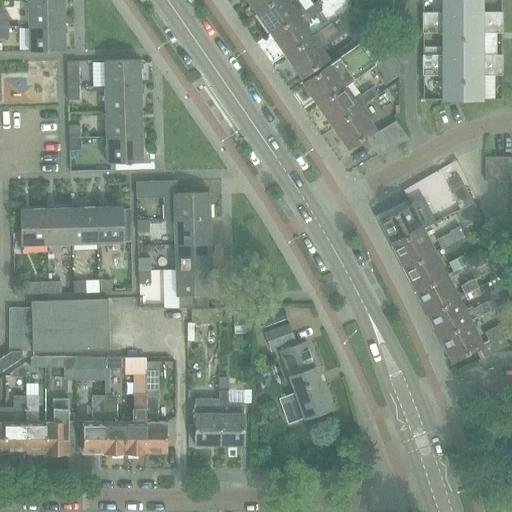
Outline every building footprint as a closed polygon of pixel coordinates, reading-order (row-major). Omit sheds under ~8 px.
[(64,25),(63,0),(40,0),(28,0),(29,25),(64,25)] [(248,0),(256,12),(273,0),(248,0)] [(273,0),(256,12),(271,34),(313,5),(309,0),(273,0)] [(367,0),(355,0),(355,10),(368,10),(367,0)] [(380,0),(367,0),(368,10),(380,10),(380,0)] [(393,0),(380,0),(380,10),(393,10),(393,0)] [(441,0),(442,12),(462,12),(462,0),(441,0)] [(462,0),(462,12),(482,12),(482,0),(462,0)] [(317,2),(313,5),(271,34),(286,55),(313,36),(306,26),(313,21),(310,18),(322,9),(317,2)] [(462,55),(462,12),(442,12),(423,12),(423,32),(442,32),(442,55),(462,55)] [(501,12),(482,12),(462,12),(462,55),(482,55),(482,32),(501,32),(501,12)] [(8,13),(0,13),(0,25),(9,26),(8,13)] [(331,23),(313,36),(286,55),(301,77),(328,59),(320,46),(326,41),(325,39),(337,31),(331,23)] [(0,38),(9,38),(9,26),(0,25),(0,38)] [(65,51),(64,25),(29,25),(29,52),(65,51)] [(303,83),(318,105),(345,86),(372,67),(377,64),(361,42),(303,83)] [(399,65),(392,54),(379,62),(372,67),(385,85),(399,75),(399,74),(399,65)] [(462,99),(462,55),(442,55),(423,55),(423,74),(442,74),(442,100),(448,100),(448,99),(462,99)] [(501,55),(482,55),(462,55),(462,99),(477,99),(482,99),(482,74),(501,74),(501,55)] [(140,85),(139,59),(104,60),(105,86),(140,85)] [(68,75),(67,75),(67,87),(79,87),(78,62),(68,63),(68,75)] [(141,110),(140,85),(105,86),(105,111),(141,110)] [(354,99),(345,86),(318,105),(334,128),(361,109),(378,97),(373,88),(360,97),(359,95),(354,99)] [(79,100),(79,87),(67,87),(68,100),(79,100)] [(376,131),(361,109),(334,128),(348,148),(365,137),(378,155),(408,138),(396,121),(377,132),(376,131)] [(141,136),(141,110),(105,111),(106,137),(141,136)] [(80,125),(68,125),(69,138),(80,137),(80,125)] [(142,162),(141,136),(106,137),(107,162),(111,162),(128,162),(128,164),(130,164),(130,162),(142,162)] [(81,150),(80,137),(69,138),(69,150),(81,150)] [(498,181),(499,157),(490,157),(485,157),(485,181),(498,181)] [(511,157),(499,157),(498,181),(511,181),(511,157)] [(449,187),(458,204),(460,209),(473,203),(462,180),(449,187)] [(209,192),(177,193),(176,181),(136,182),(136,198),(163,197),(164,220),(173,220),(210,219),(209,192)] [(460,209),(458,204),(440,213),(439,210),(425,217),(429,225),(460,209)] [(410,205),(380,221),(392,244),(422,228),(410,205)] [(98,243),(97,207),(71,208),(72,244),(98,243)] [(122,207),(97,207),(98,243),(123,242),(122,207)] [(72,244),(71,208),(46,209),(47,244),(72,244)] [(47,244),(46,209),(20,209),(21,245),(47,244)] [(210,243),(210,219),(173,220),(174,244),(210,243)] [(148,220),(136,221),(137,233),(148,232),(148,220)] [(434,251),(422,228),(392,244),(403,266),(434,251)] [(437,240),(441,249),(455,242),(450,233),(437,240)] [(211,269),(210,243),(174,244),(175,270),(211,269)] [(446,274),(434,251),(403,266),(415,290),(446,274)] [(449,263),(453,271),(467,264),(463,256),(449,263)] [(149,258),(138,259),(138,271),(150,271),(149,258)] [(212,295),(211,269),(175,270),(176,296),(178,296),(178,308),(190,308),(190,309),(208,308),(208,295),(212,295)] [(150,283),(150,271),(138,271),(139,284),(150,283)] [(458,297),(446,274),(415,290),(427,313),(458,297)] [(461,286),(465,295),(479,288),(475,279),(461,286)] [(99,292),(99,281),(86,282),(87,293),(99,292)] [(112,281),(99,281),(99,292),(112,292),(112,281)] [(61,282),(48,283),(48,294),(62,293),(61,282)] [(48,283),(36,283),(14,283),(15,295),(48,294),(48,283)] [(464,310),(458,297),(427,313),(439,337),(470,321),(491,311),(486,302),(473,309),(471,306),(464,310)] [(108,300),(31,302),(32,352),(109,350),(108,300)] [(30,319),(30,308),(9,308),(9,319),(30,319)] [(219,308),(208,308),(190,309),(191,323),(219,322),(219,308)] [(30,330),(30,319),(9,319),(9,330),(30,330)] [(482,344),(470,321),(439,337),(452,360),(478,347),(483,357),(494,352),(508,345),(498,325),(484,332),(488,340),(482,344)] [(264,333),(270,348),(270,349),(280,345),(282,350),(280,351),(295,392),(279,398),(288,422),(304,417),(330,408),(322,385),(318,375),(306,342),(295,346),(293,340),(295,339),(289,324),(264,333)] [(30,340),(30,330),(9,330),(9,340),(30,340)] [(30,351),(30,340),(9,340),(9,351),(30,351)] [(46,367),(46,357),(33,357),(30,359),(30,362),(30,367),(46,367)] [(76,357),(46,357),(46,367),(64,367),(64,380),(76,380),(76,369),(77,369),(77,358),(76,358),(76,357)] [(105,369),(105,358),(77,358),(77,369),(105,369)] [(124,369),(125,358),(105,358),(105,369),(124,369)] [(125,358),(124,369),(124,374),(145,374),(145,358),(125,358)] [(25,362),(9,373),(9,375),(9,377),(26,377),(26,362),(25,362)] [(159,421),(159,362),(146,362),(146,374),(146,385),(146,396),(145,452),(167,452),(167,421),(159,421)] [(38,384),(26,383),(26,396),(25,453),(45,453),(45,421),(37,421),(37,399),(38,384)] [(228,391),(219,391),(219,399),(219,445),(243,445),(243,414),(243,403),(228,403),(228,391)] [(13,421),(5,421),(4,453),(25,453),(26,396),(14,396),(13,421)] [(83,421),(83,432),(83,452),(104,453),(105,396),(92,396),(92,421),(83,421)] [(117,396),(105,396),(104,453),(104,454),(125,454),(125,421),(117,421),(117,396)] [(133,421),(125,421),(125,454),(145,454),(145,452),(146,396),(133,396),(133,421)] [(53,399),(53,400),(53,421),(45,421),(45,453),(46,453),(46,454),(67,454),(67,421),(67,399),(53,399)] [(219,445),(219,399),(194,399),(194,414),(195,445),(219,445)]
